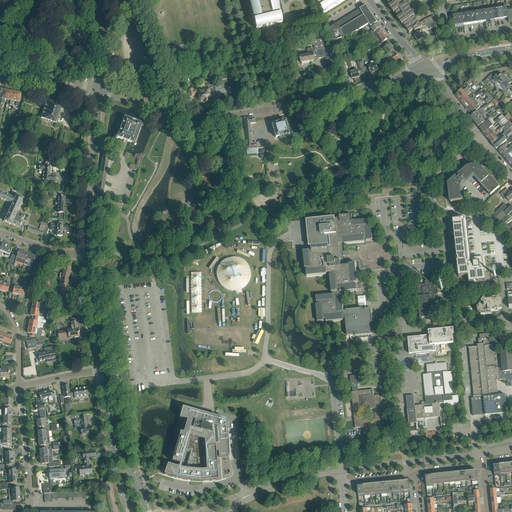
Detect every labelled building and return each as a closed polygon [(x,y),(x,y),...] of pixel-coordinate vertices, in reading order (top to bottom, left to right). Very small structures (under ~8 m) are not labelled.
[(276,24),(282,23),(280,14),(279,14),(279,13),(279,12),(281,12),(280,7),(278,7),(277,2),(278,1),(278,0),(314,0),(318,5),(319,5),(320,7),(319,7),(323,13),(343,0),(249,0),(250,3),(248,3),(249,8),(251,8),(252,13),(251,14),(252,19),(254,18),(254,19),(255,20),(254,21),(256,29),(262,28),(262,29),(265,28),(265,27),(267,26),(267,28),(272,27),(271,25),(273,25),(273,26),(277,26),(276,24)] [(446,0),(447,2),(452,0),(451,0),(388,0),(390,2),(388,3),(390,6),(389,6),(394,13),(395,12),(399,18),(398,18),(402,25),(403,24),(406,28),(409,33),(411,32),(412,34),(413,34),(415,32),(416,33),(426,25),(435,22),(432,16),(424,20),(420,23),(422,25),(421,25),(422,26),(420,27),(418,23),(416,21),(415,18),(413,17),(414,16),(406,4),(405,4),(401,0),(446,0)] [(370,27),(377,23),(377,22),(371,15),(368,9),(363,7),(363,8),(327,30),(331,39),(336,49),(353,43),(352,39),(351,36),(350,35),(368,25),(370,27)] [(464,25),(462,14),(457,15),(453,15),(454,27),(464,25)] [(427,25),(426,26),(429,29),(429,30),(433,28),(437,25),(435,22),(427,25)] [(374,32),(381,27),(378,24),(374,27),(371,28),(373,30),(368,34),(369,35),(371,35),(372,34),(374,33),(374,32)] [(389,38),(383,31),(381,27),(374,32),(374,33),(372,34),(380,45),(383,42),(385,41),(389,38)] [(421,30),(414,35),(418,42),(428,35),(426,33),(424,34),(421,30)] [(394,51),(389,44),(385,47),(381,50),(385,56),(388,55),(394,51)] [(300,56),(301,63),(315,61),(315,59),(325,57),(326,64),(325,64),(331,63),(335,62),(332,47),(313,50),(312,48),(307,49),(308,54),(300,56)] [(400,59),(394,51),(388,55),(385,56),(391,64),(400,59)] [(359,73),(366,71),(364,66),(362,61),(359,62),(360,65),(361,65),(362,69),(350,72),(352,79),(360,77),(359,73)] [(378,70),(376,66),(376,64),(374,61),(370,62),(371,65),(369,66),(369,64),(364,66),(366,71),(367,74),(378,70)] [(501,85),(506,78),(501,74),(499,76),(497,74),(495,77),(492,74),(488,78),(491,81),(495,85),(495,86),(497,90),(498,88),(501,85)] [(511,83),(506,78),(501,85),(498,88),(501,91),(502,90),(505,93),(503,94),(505,95),(506,93),(511,87),(509,85),(511,83)] [(477,88),(481,84),(484,87),(485,87),(486,86),(481,80),(475,85),(477,88)] [(459,99),(469,90),(471,88),(469,85),(466,88),(467,88),(463,91),(462,89),(455,95),(459,99)] [(8,100),(9,90),(5,89),(5,90),(3,90),(1,103),(4,104),(5,99),(8,100)] [(211,98),(210,93),(209,89),(199,91),(199,90),(198,90),(199,91),(197,91),(196,90),(193,90),(193,89),(189,90),(190,97),(194,96),(194,95),(197,95),(198,103),(203,102),(203,103),(209,102),(209,98),(211,98)] [(469,98),(468,97),(467,96),(471,93),(470,92),(469,90),(459,99),(462,104),(469,98)] [(494,99),(488,92),(486,94),(485,95),(488,98),(485,101),(487,104),(491,101),(494,99)] [(50,93),(48,97),(41,118),(56,123),(62,106),(53,103),(56,95),(50,93)] [(464,106),(472,99),(471,98),(474,96),(472,94),(468,97),(469,98),(462,104),(464,106)] [(479,106),(483,102),(484,101),(480,97),(476,101),(475,100),(466,108),(471,114),(475,111),(480,107),(479,106)] [(466,108),(475,100),(476,100),(475,99),(473,100),(472,99),(464,106),(466,108)] [(481,117),(483,115),(479,110),(477,111),(474,113),(470,116),(474,122),(481,117)] [(482,124),(485,122),(487,120),(483,115),(481,117),(474,122),(478,127),(482,124)] [(498,123),(505,117),(503,115),(496,121),(497,123),(498,123)] [(508,121),(511,119),(508,115),(505,117),(498,123),(501,127),(508,121)] [(125,117),(118,136),(118,135),(117,135),(116,135),(115,135),(115,136),(115,137),(115,138),(116,138),(117,138),(118,138),(118,137),(134,143),(134,144),(135,145),(136,144),(136,143),(135,142),(142,124),(125,117)] [(255,123),(255,118),(244,119),(247,149),(247,155),(257,154),(256,148),(257,148),(256,143),(252,144),(250,123),(255,123)] [(511,120),(511,119),(508,121),(501,127),(499,129),(501,131),(505,128),(507,130),(511,126),(511,124),(510,122),(511,120)] [(286,120),(272,124),(276,138),(276,137),(276,138),(277,138),(277,137),(280,136),(280,137),(281,137),(281,136),(286,134),(287,135),(288,135),(288,134),(289,134),(286,120)] [(488,121),(483,125),(479,128),(484,134),(490,129),(489,129),(493,126),(490,122),(489,123),(488,121)] [(487,138),(493,133),(495,132),(492,127),(490,129),(484,134),(487,138)] [(509,129),(498,138),(492,144),(496,149),(500,146),(507,139),(505,137),(511,132),(509,129)] [(492,144),(498,138),(493,133),(487,138),(492,144)] [(501,155),(510,147),(510,146),(509,146),(507,143),(502,148),(498,151),(501,155)] [(504,158),(511,153),(511,151),(511,145),(510,147),(501,155),(504,158)] [(102,200),(109,156),(103,155),(96,199),(102,200)] [(52,164),(51,164),(51,163),(50,162),(49,162),(48,161),(47,162),(46,162),(46,163),(45,164),(44,164),(44,165),(39,164),(39,170),(43,171),(42,184),(50,184),(50,182),(57,183),(57,176),(51,176),(52,164)] [(482,169),(480,168),(478,167),(476,166),(474,166),(472,166),(470,166),(468,167),(466,169),(464,170),(463,169),(462,170),(463,170),(461,172),(461,171),(457,174),(458,176),(456,178),(455,177),(451,180),(452,181),(449,184),(451,202),(462,201),(460,187),(462,185),(463,184),(465,183),(472,176),(472,175),(473,174),(474,174),(475,175),(475,176),(491,194),(499,187),(496,183),(495,184),(494,182),(495,182),(494,181),(493,182),(492,180),(492,179),(487,173),(486,174),(484,172),(485,171),(485,170),(483,171),(482,169)] [(56,198),(58,191),(50,190),(49,197),(56,198)] [(509,202),(511,199),(511,190),(505,197),(504,196),(503,197),(505,200),(507,199),(509,202)] [(12,224),(20,228),(23,221),(22,221),(23,219),(24,220),(25,216),(22,215),(17,213),(24,199),(16,195),(15,198),(0,191),(0,198),(12,204),(12,205),(9,211),(6,209),(4,214),(6,215),(6,216),(6,215),(7,216),(4,222),(12,225),(12,224)] [(65,197),(58,196),(58,202),(55,202),(55,205),(58,206),(58,213),(59,213),(59,220),(64,220),(64,213),(65,213),(65,212),(65,211),(65,209),(65,203),(73,203),(73,199),(65,199),(65,197)] [(501,222),(511,211),(511,205),(504,212),(500,208),(493,214),(499,220),(501,222)] [(502,226),(511,216),(511,211),(501,222),(499,224),(502,226)] [(370,226),(369,219),(352,221),(351,215),(339,216),(339,217),(344,216),(344,220),(340,221),(338,221),(338,219),(335,219),(335,216),(306,219),(309,246),(311,246),(311,250),(311,252),(310,252),(310,250),(303,251),(304,269),(307,268),(307,270),(306,270),(307,277),(327,275),(326,273),(330,273),(331,275),(329,275),(331,292),(333,292),(333,294),(316,295),(317,302),(318,302),(318,304),(315,304),(317,321),(324,321),(324,319),(325,319),(326,322),(343,320),(343,318),(345,318),(346,335),(353,335),(353,333),(355,333),(355,336),(372,334),(372,327),(370,327),(370,326),(373,325),(371,308),(364,309),(364,310),(363,310),(362,308),(359,308),(345,309),(345,311),(344,311),(342,294),(340,294),(340,293),(357,291),(357,289),(361,289),(361,284),(355,284),(355,283),(358,282),(356,263),(349,263),(349,265),(340,266),(339,256),(349,255),(348,251),(342,252),(341,243),(344,243),(344,244),(364,242),(364,239),(366,239),(366,241),(373,240),(371,227),(369,228),(368,226),(370,226)] [(464,219),(453,220),(453,221),(454,221),(454,224),(453,224),(454,231),(455,231),(455,234),(454,234),(454,235),(455,235),(455,238),(455,245),(456,245),(456,248),(457,248),(457,251),(456,251),(457,258),(458,258),(458,261),(457,261),(457,265),(458,265),(458,266),(458,269),(458,270),(459,273),(458,273),(459,277),(468,276),(469,283),(474,282),(477,282),(478,282),(478,281),(481,281),(481,282),(486,281),(484,270),(483,270),(483,268),(482,256),(471,258),(472,264),(469,264),(464,219)] [(46,227),(46,225),(47,224),(42,222),(40,228),(39,230),(29,226),(27,231),(39,235),(42,236),(44,232),(45,227),(46,227)] [(71,226),(70,226),(63,226),(63,225),(58,225),(54,225),(54,224),(51,223),(50,230),(54,230),(54,229),(57,229),(57,236),(62,236),(63,230),(64,230),(64,231),(72,231),(72,226),(71,226)] [(2,244),(0,249),(0,250),(6,253),(5,256),(9,257),(10,254),(12,248),(2,244)] [(24,264),(27,253),(27,252),(24,251),(24,252),(19,250),(16,257),(17,257),(15,261),(24,264)] [(36,256),(27,253),(24,264),(32,267),(35,260),(36,257),(36,256)] [(49,270),(57,272),(59,264),(53,263),(49,270)] [(31,277),(33,279),(40,266),(37,265),(31,277)] [(67,280),(69,275),(67,274),(68,270),(70,269),(71,267),(65,266),(64,271),(63,274),(60,273),(59,277),(60,281),(61,293),(69,292),(68,288),(69,288),(68,284),(67,280)] [(43,286),(48,288),(51,282),(46,279),(43,286)] [(432,295),(430,281),(425,281),(425,285),(421,285),(421,284),(417,285),(418,296),(417,296),(420,318),(433,317),(432,306),(436,306),(435,295),(432,295)] [(8,292),(9,287),(9,285),(10,285),(10,283),(7,282),(7,284),(3,283),(1,291),(8,292)] [(19,295),(21,287),(21,284),(15,283),(14,286),(13,293),(19,295)] [(25,296),(28,286),(21,284),(21,287),(19,295),(25,296)] [(501,297),(496,297),(496,299),(486,300),(486,298),(483,299),(481,301),(481,302),(477,308),(477,309),(478,312),(481,315),(486,314),(486,312),(495,311),(495,310),(502,309),(501,297)] [(39,310),(40,304),(43,305),(44,303),(44,302),(35,300),(35,301),(34,303),(33,303),(32,309),(39,310)] [(38,316),(39,310),(32,309),(31,315),(34,316),(33,318),(41,320),(44,320),(44,318),(38,316)] [(40,329),(41,320),(33,318),(33,321),(30,320),(29,327),(40,329)] [(77,318),(72,319),(71,319),(72,330),(58,332),(58,338),(68,337),(69,339),(73,338),(80,337),(79,328),(78,328),(77,318)] [(39,332),(40,329),(29,327),(27,333),(30,334),(30,336),(29,336),(36,337),(37,337),(38,335),(35,334),(36,332),(39,332)] [(429,332),(429,336),(434,335),(435,345),(454,343),(453,334),(454,334),(453,328),(428,331),(429,332)] [(489,333),(479,334),(479,335),(480,335),(481,339),(478,339),(478,344),(477,345),(478,347),(468,348),(469,348),(473,392),(474,392),(475,396),(473,397),(474,397),(474,398),(471,398),(473,416),(483,415),(483,414),(485,414),(485,415),(507,412),(505,395),(498,396),(498,395),(498,394),(497,394),(496,390),(497,390),(497,384),(496,384),(495,380),(504,380),(504,381),(507,381),(507,384),(510,383),(510,386),(511,386),(511,356),(511,350),(501,351),(502,368),(498,368),(498,367),(498,368),(496,368),(496,366),(494,366),(494,362),(495,362),(494,357),(493,357),(492,348),(493,348),(493,346),(494,345),(494,348),(497,348),(497,349),(506,348),(505,342),(499,343),(499,337),(490,337),(490,343),(489,343),(489,338),(488,334),(489,334),(489,333)] [(13,347),(13,342),(11,341),(13,338),(5,335),(2,344),(12,348),(13,347)] [(435,345),(434,335),(429,336),(408,338),(409,354),(416,353),(416,355),(429,353),(429,352),(436,351),(435,345)] [(35,340),(27,342),(28,350),(36,348),(36,346),(35,342),(35,340)] [(37,358),(39,358),(40,361),(47,360),(47,363),(48,362),(55,360),(56,361),(54,351),(36,355),(37,358)] [(406,396),(407,402),(409,422),(416,421),(417,429),(416,419),(440,417),(441,426),(442,426),(441,420),(442,420),(443,421),(444,422),(445,422),(446,422),(447,421),(447,420),(447,419),(447,418),(447,417),(447,416),(447,415),(446,414),(446,413),(445,413),(444,413),(443,413),(443,414),(442,415),(441,415),(439,403),(444,403),(444,406),(459,404),(458,396),(454,396),(452,372),(447,372),(446,363),(426,365),(427,374),(423,375),(426,404),(415,406),(414,395),(413,395),(413,396),(407,396),(406,396)] [(13,366),(8,366),(1,366),(1,370),(1,378),(2,378),(2,379),(5,378),(9,377),(9,371),(13,371),(13,366)] [(379,413),(380,413),(380,410),(379,410),(379,404),(378,395),(373,396),(373,390),(358,391),(358,385),(359,385),(358,375),(350,376),(351,386),(352,386),(353,392),(351,392),(355,428),(366,427),(366,426),(368,426),(368,428),(382,427),(381,419),(380,419),(379,413)] [(63,386),(63,391),(64,398),(70,397),(70,396),(74,396),(75,398),(88,396),(87,387),(73,389),(74,391),(69,391),(69,385),(63,386)] [(41,400),(42,403),(45,403),(43,399),(49,398),(49,399),(50,400),(51,400),(52,399),(53,398),(52,397),(55,396),(54,392),(51,392),(51,391),(39,393),(40,400),(41,400)] [(45,403),(42,403),(35,404),(36,410),(42,410),(43,416),(44,416),(45,419),(46,419),(45,403)] [(168,464),(164,474),(172,477),(179,478),(187,480),(191,480),(195,481),(199,481),(203,481),(210,480),(218,480),(216,457),(229,456),(227,433),(226,420),(205,414),(205,413),(194,410),(194,411),(183,408),(180,418),(187,420),(184,433),(180,432),(171,465),(168,464)] [(88,427),(86,415),(86,414),(73,416),(75,428),(81,428),(82,435),(87,434),(87,435),(92,435),(92,433),(92,426),(88,427)] [(46,419),(45,419),(37,420),(38,427),(47,427),(47,426),(48,426),(48,419),(46,419)] [(11,437),(11,429),(0,428),(0,432),(3,432),(3,436),(11,437)] [(49,431),(46,430),(45,430),(38,431),(39,438),(49,437),(49,431)] [(11,437),(3,436),(3,440),(0,440),(0,448),(2,449),(2,446),(7,446),(7,444),(11,444),(11,437)] [(50,444),(49,437),(39,438),(39,446),(47,445),(50,444)] [(47,448),(45,449),(40,449),(40,457),(48,456),(47,448)] [(95,451),(90,452),(82,453),(83,458),(84,458),(85,466),(80,467),(80,466),(74,467),(75,471),(79,471),(80,475),(92,474),(91,465),(89,466),(88,458),(96,457),(95,451)] [(52,456),(51,456),(48,456),(40,457),(41,464),(53,463),(52,456)] [(65,473),(64,473),(64,469),(50,470),(50,474),(49,474),(49,479),(50,479),(52,479),(53,479),(62,478),(62,479),(66,478),(65,473)] [(55,484),(54,484),(53,479),(52,479),(50,479),(50,485),(43,485),(44,494),(50,493),(53,493),(55,493),(55,484)] [(480,498),(479,490),(474,491),(474,495),(468,495),(468,499),(480,498)] [(20,501),(20,495),(9,495),(9,501),(4,501),(4,504),(7,504),(10,504),(12,504),(13,504),(13,501),(20,501)] [(480,505),(480,498),(468,499),(468,503),(469,502),(470,506),(475,505),(480,505)]
